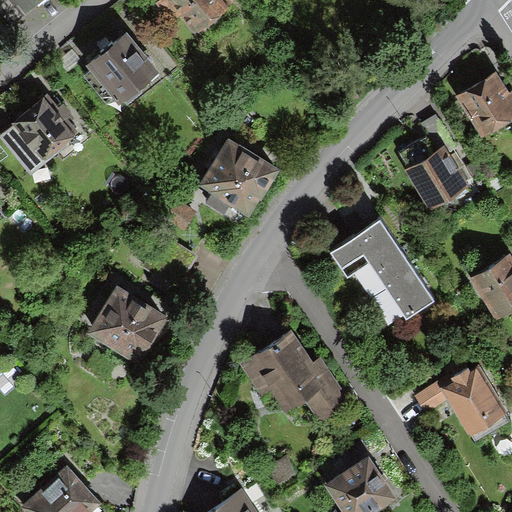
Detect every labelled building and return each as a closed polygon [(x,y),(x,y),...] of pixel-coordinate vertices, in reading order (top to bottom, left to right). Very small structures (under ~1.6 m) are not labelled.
[(18,0),(28,14),(49,0),(18,0)] [(221,0),(167,0),(159,7),(189,42),(229,9),(221,0)] [(152,74),(122,36),(86,64),(117,102),(152,74)] [(511,113),(490,79),(455,101),(479,139),(511,118),(511,113)] [(71,139),(43,103),(0,134),(0,139),(25,173),(71,139)] [(277,172),(230,143),(202,189),(250,217),(277,172)] [(440,157),(409,179),(433,213),(465,190),(440,157)] [(377,223),(327,256),(340,275),(360,262),(400,323),(429,304),(377,223)] [(511,272),(505,260),(470,282),(495,323),(511,313),(511,272)] [(161,319),(118,293),(91,337),(134,363),(161,319)] [(288,339),(241,370),(263,402),(271,397),(287,419),(310,404),(322,423),(348,406),(321,365),(310,372),(288,339)] [(469,368),(414,400),(424,418),(450,403),(472,440),(501,424),(469,368)] [(367,464),(324,490),(337,511),(374,511),(391,502),(367,464)] [(92,511),(93,511),(62,475),(23,508),(26,511),(92,511)] [(251,511),(235,490),(205,511),(251,511)]
